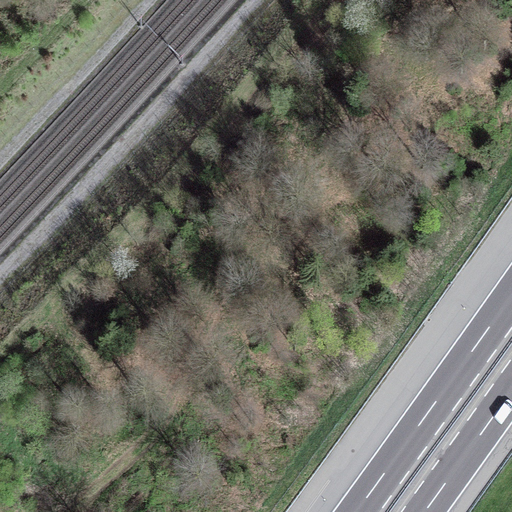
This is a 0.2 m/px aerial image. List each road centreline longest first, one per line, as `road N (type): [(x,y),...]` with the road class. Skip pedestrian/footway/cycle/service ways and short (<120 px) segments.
road 1 (motorway): [(511,294),(356,511)]
road 2 (track): [(0,157),(148,0)]
road 3 (track): [(0,274),(122,151)]
road 4 (motorway): [(424,511),(511,390)]
